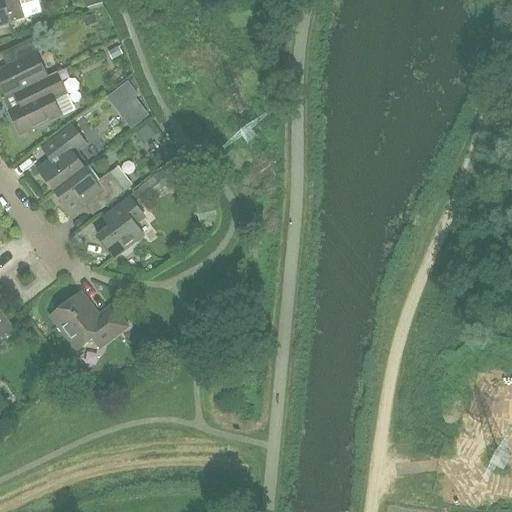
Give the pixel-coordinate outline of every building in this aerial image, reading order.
[(0,0),(0,26),(42,14),(38,0),(0,0)] [(0,83),(7,97),(47,77),(36,55),(42,52),(35,39),(10,51),(16,64),(0,72),(0,83)] [(22,135),(75,109),(57,74),(14,95),(19,107),(10,112),(22,135)] [(73,126),(48,145),(42,149),(50,160),(37,170),(55,193),(87,168),(70,146),(82,137),(73,126)] [(97,182),(87,168),(55,193),(72,215),(90,200),(99,211),(124,192),(110,173),(97,182)] [(155,177),(140,189),(149,200),(164,188),(155,177)] [(130,198),(111,212),(103,219),(110,228),(99,237),(115,258),(144,236),(136,225),(145,218),(130,198)] [(100,349),(128,327),(112,307),(96,319),(78,296),(52,316),(79,352),(93,340),(100,349)] [(0,337),(11,329),(0,315),(0,337)]
